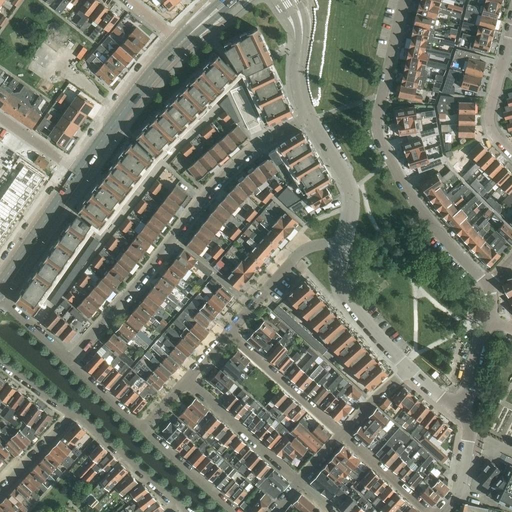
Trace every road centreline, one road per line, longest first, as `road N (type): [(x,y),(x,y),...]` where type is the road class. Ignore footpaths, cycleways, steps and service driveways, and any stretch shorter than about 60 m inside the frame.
road 1 (residential): [(488,285),(416,202),(378,137),(379,102),(406,0)]
road 2 (residential): [(261,143),(223,174),(69,362)]
road 3 (tertiary): [(78,173),(181,40)]
road 4 (residential): [(228,335),(299,252),(343,245)]
road 5 (residential): [(187,380),(300,482)]
road 6 (residential): [(228,335),(341,435)]
road 7 (residential): [(408,367),(350,299),(343,245)]
road 8 (residential): [(343,245),(350,187),(310,118)]
road 9 (residential): [(178,505),(75,414)]
road 10 (tertiary): [(0,284),(78,173)]
road 11 (residential): [(511,33),(489,114),(494,135),(511,152)]
road 12 (residential): [(143,428),(237,511)]
road 13 (residential): [(310,118),(299,90),(302,37),(292,0)]
